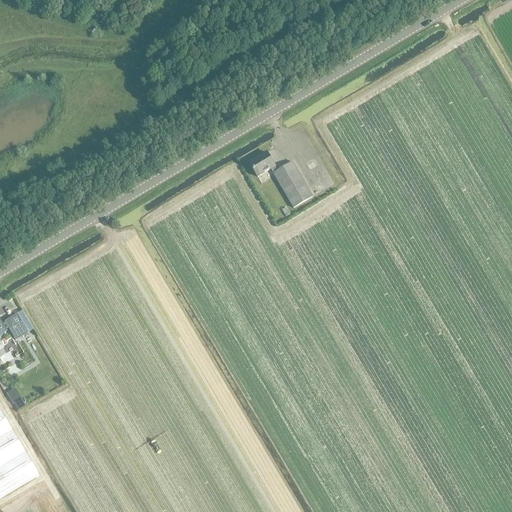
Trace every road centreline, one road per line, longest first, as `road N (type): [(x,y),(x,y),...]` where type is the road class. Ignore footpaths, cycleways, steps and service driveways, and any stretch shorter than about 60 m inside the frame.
road 1 (secondary): [(0,272),(459,0)]
road 2 (track): [(0,207),(350,0)]
